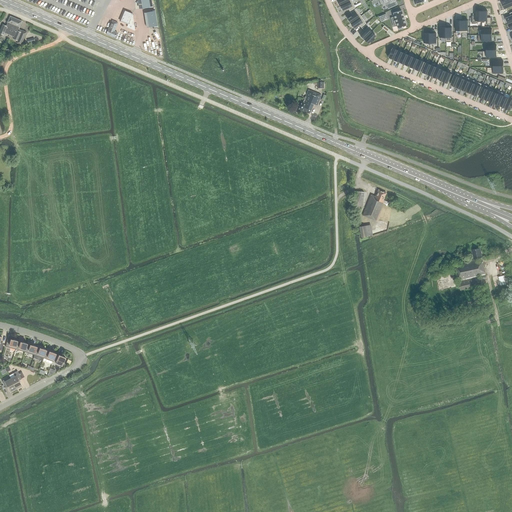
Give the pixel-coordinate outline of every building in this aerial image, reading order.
[(152,6),(151,0),(137,0),(139,8),(152,6)] [(355,8),(351,0),(350,0),(340,5),(342,11),(348,8),(349,11),(355,8)] [(382,0),(384,4),(387,3),(389,8),(387,8),(388,9),(397,5),(395,0),(394,1),(393,0),(382,0)] [(511,0),(505,0),(501,2),(504,9),(511,5),(511,0)] [(157,26),(155,11),(153,11),(153,9),(149,10),(149,12),(144,13),(146,27),(157,26)] [(350,23),(361,16),(355,9),(350,12),(352,15),(347,18),(350,23)] [(124,10),(119,21),(128,24),(126,27),(135,30),(132,14),(124,10)] [(393,13),(394,17),(391,18),(393,27),(397,26),(397,28),(398,29),(402,28),(402,27),(406,25),(401,10),(393,13)] [(481,21),(481,11),(475,11),(475,17),(472,17),(472,24),(475,24),(475,22),(481,22),(481,21)] [(481,11),(481,21),(487,21),(487,24),(491,24),(491,17),(487,17),(487,11),(481,11)] [(4,33),(9,35),(16,18),(10,16),(7,22),(6,26),(2,24),(0,29),(0,32),(3,35),(4,33)] [(366,23),(361,16),(350,23),(354,28),(359,25),(361,28),(366,23)] [(22,21),(16,18),(9,35),(14,37),(13,39),(17,41),(16,43),(21,45),(26,33),(18,29),(19,27),(22,21)] [(115,37),(117,32),(114,31),(117,23),(112,20),(109,29),(108,29),(106,34),(115,37)] [(364,39),(371,32),(367,28),(368,26),(366,24),(361,28),(364,30),(359,35),(364,39)] [(369,42),(369,43),(374,38),(375,37),(371,32),(364,39),(368,44),(369,42)] [(393,60),(397,50),(392,48),(391,50),(388,55),(388,57),(393,60)] [(397,50),(393,60),(398,62),(402,53),(397,50)] [(402,53),(398,62),(403,64),(408,55),(402,53)] [(408,55),(403,64),(409,66),(413,57),(408,55)] [(413,57),(409,66),(414,69),(418,60),(413,57)] [(414,69),(419,71),(423,62),(418,60),(414,69)] [(421,72),(426,74),(430,65),(425,63),(421,72)] [(430,65),(426,74),(432,76),(436,67),(430,65)] [(436,67),(432,76),(437,79),(441,69),(436,67)] [(441,69),(437,79),(442,81),(446,72),(441,69)] [(446,72),(442,81),(448,83),(452,74),(446,72)] [(455,73),(450,84),(456,87),(461,75),(455,73)] [(461,75),(456,87),(461,89),(466,77),(461,75)] [(466,77),(461,89),(466,91),(471,80),(466,77)] [(471,80),(466,91),(472,93),(477,82),(471,80)] [(477,82),(472,93),(477,96),(482,84),(477,82)] [(483,85),(478,96),(484,99),(489,87),(483,85)] [(489,87),(484,99),(489,101),(494,90),(489,88),(489,87)] [(313,104),(317,106),(321,95),(308,90),(303,103),(301,102),(298,109),(309,113),(313,104)] [(494,90),(489,101),(494,103),(499,92),(498,94),(493,92),(494,91),(494,90)] [(499,92),(494,103),(500,105),(505,94),(499,92)] [(505,94),(500,105),(505,108),(510,96),(509,98),(504,96),(505,94)] [(371,195),(362,216),(375,221),(382,204),(389,207),(390,203),(383,200),(386,193),(378,190),(375,196),(371,195)] [(362,204),(363,191),(354,191),(353,207),(361,207),(362,204)] [(367,236),(371,235),(372,234),(371,225),(365,226),(365,225),(358,227),(360,236),(366,235),(367,236)] [(473,259),(482,257),(480,247),(471,249),(473,259)] [(454,265),(458,281),(486,275),(482,258),(454,265)] [(481,276),(459,282),(461,290),(483,285),(481,276)] [(15,349),(17,341),(11,339),(7,338),(5,347),(15,349)] [(20,342),(17,341),(15,349),(25,352),(27,344),(21,342),(20,342)] [(30,345),(27,344),(25,352),(34,355),(37,347),(30,345)] [(40,348),(37,347),(34,355),(33,358),(38,360),(39,359),(42,361),(43,358),(44,358),(46,350),(40,348)] [(49,352),(46,350),(44,358),(53,362),(56,354),(49,351),(49,352)] [(59,355),(56,354),(53,362),(62,366),(65,358),(59,355)] [(15,376),(11,378),(16,388),(17,389),(21,387),(21,386),(21,385),(18,379),(21,378),(21,379),(17,371),(13,373),(15,376)] [(10,391),(16,388),(11,378),(5,381),(4,380),(2,381),(5,388),(5,387),(5,386),(7,385),(10,391)]
